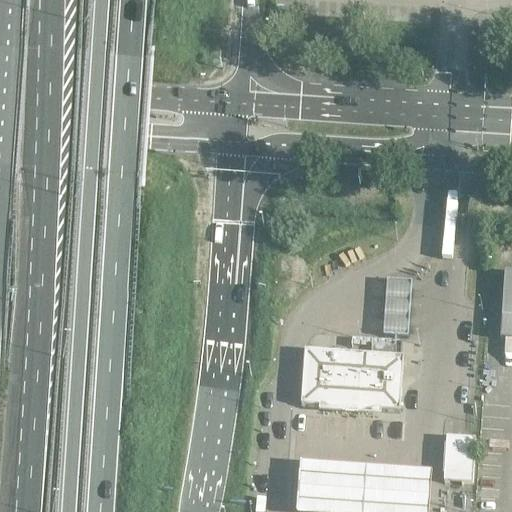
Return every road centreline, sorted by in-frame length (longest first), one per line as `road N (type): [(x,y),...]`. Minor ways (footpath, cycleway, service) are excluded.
road 1 (motorway): [(66,511),(101,0)]
road 2 (trunk): [(98,511),(132,0)]
road 3 (trunk): [(52,0),(27,511)]
road 4 (unclassified): [(429,160),(415,252),(295,324),(266,511)]
road 5 (trunk): [(196,511),(224,338),(236,147)]
road 6 (unclassified): [(436,511),(461,163)]
road 7 (trunk): [(17,0),(0,250)]
road 8 (secondary): [(238,103),(0,86)]
road 9 (secondary): [(0,130),(236,147)]
road 10 (tertiary): [(447,111),(238,103)]
road 11 (tertiary): [(236,147),(429,160)]
